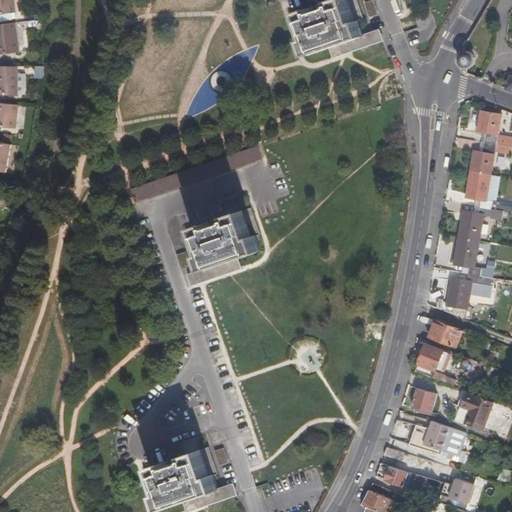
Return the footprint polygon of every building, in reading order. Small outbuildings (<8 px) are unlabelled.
[(0,0),(0,11),(14,9),(13,0),(0,0)] [(333,46),(334,49),(345,46),(343,42),(364,35),(360,20),(365,19),(358,0),(327,0),(328,2),(297,11),(291,14),(299,40),(304,39),(309,53),(333,46)] [(0,50),(19,48),(15,19),(0,20),(0,50)] [(345,46),(334,49),(337,56),(355,50),(383,40),(380,31),(364,35),(343,42),(345,46)] [(464,71),(466,72),(465,66),(468,66),(470,64),(472,62),(473,60),(473,57),(472,55),(471,52),(469,51),(466,50),(464,50),(463,45),(458,56),(457,59),(459,62),(464,71)] [(0,92),(18,93),(17,63),(0,63),(0,92)] [(0,124),(16,127),(19,103),(0,100),(0,124)] [(485,140),(506,143),(511,144),(511,136),(499,134),(503,113),(482,109),(478,129),(487,131),(485,140)] [(0,169),(10,171),(14,143),(0,140),(0,169)] [(475,148),(472,168),(493,172),(497,149),(505,150),(506,143),(485,140),(483,149),(475,148)] [(131,187),(134,202),(261,161),(257,147),(131,187)] [(494,207),(506,209),(511,210),(511,202),(488,198),(493,172),(472,168),(467,195),(483,198),(481,205),(494,207)] [(239,258),(240,257),(261,250),(257,235),(261,233),(252,205),(243,209),(240,200),(242,199),(240,195),(221,202),(224,215),(188,227),(201,270),(222,263),(224,267),(240,262),(239,258)] [(493,214),(494,207),(481,205),(480,211),(465,209),(460,236),(481,240),(486,213),(493,214)] [(505,216),(506,209),(494,207),(493,214),(505,216)] [(471,266),(470,273),(482,275),(483,268),(476,267),(481,240),(460,236),(455,263),(471,266)] [(180,266),(189,264),(186,252),(178,253),(180,266)] [(222,263),(201,270),(191,273),(194,283),(242,267),(240,262),(224,267),(222,263)] [(494,295),(497,278),(482,275),(470,273),(468,279),(453,277),(449,301),(444,300),(444,298),(440,298),(438,308),(467,319),(472,291),(494,295)] [(456,349),(463,330),(436,320),(429,339),(456,349)] [(427,344),(417,371),(436,378),(439,372),(438,371),(441,364),(445,366),(450,355),(445,352),(446,351),(427,344)] [(438,394),(420,388),(413,407),(432,413),(438,394)] [(484,431),(495,403),(468,393),(462,407),(457,420),(466,423),(465,424),(484,431)] [(454,429),(433,421),(430,430),(416,425),(410,445),(438,454),(439,451),(458,457),(467,433),(454,429)] [(189,503),(190,503),(200,500),(199,496),(221,489),(216,475),(221,473),(212,445),(201,449),(198,439),(200,438),(199,434),(180,441),(184,454),(151,465),(147,466),(154,494),(161,493),(165,507),(188,500),(189,503)] [(417,465),(420,457),(388,446),(385,454),(417,465)] [(223,448),(215,450),(219,464),(227,462),(223,448)] [(429,478),(409,472),(382,463),(378,473),(387,476),(386,479),(405,485),(405,486),(419,491),(422,482),(427,483),(429,478)] [(448,484),(445,495),(470,503),(477,484),(458,478),(455,486),(448,484)] [(373,483),(363,505),(379,511),(384,511),(394,492),(373,483)] [(199,496),(200,500),(190,503),(189,503),(191,509),(239,494),(236,484),(221,489),(199,496)]
